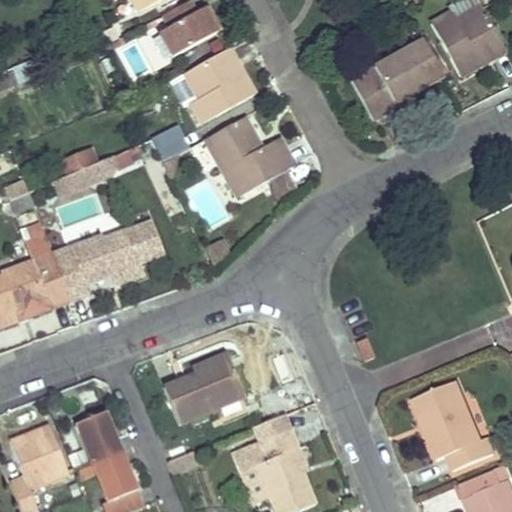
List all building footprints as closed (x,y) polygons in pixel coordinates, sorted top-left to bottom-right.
[(129,0),(135,10),(153,0),(129,0)] [(476,0),(462,0),(458,2),(465,13),(479,5),(476,0)] [(187,1),(160,16),(165,27),(156,32),(169,56),(218,31),(211,17),(207,20),(200,8),(192,11),(187,1)] [(450,11),(429,23),(459,76),(487,61),(483,53),(488,51),(493,57),(505,51),(481,9),(479,5),(465,13),(455,18),(450,11)] [(205,6),(200,8),(207,20),(211,17),(205,6)] [(420,41),(350,79),(371,118),(395,106),(392,102),(421,87),(440,77),(420,41)] [(227,49),(181,75),(194,100),(187,104),(199,125),(252,95),(237,67),(230,70),(228,65),(234,61),(227,49)] [(488,51),(483,53),(487,61),(493,57),(488,51)] [(234,61),(228,65),(230,70),(237,67),(234,61)] [(421,87),(392,102),(395,106),(423,91),(421,87)] [(243,118),(203,140),(235,198),(265,182),(292,166),(277,138),(260,147),(243,118)] [(149,140),(160,164),(189,150),(177,127),(149,140)] [(65,176),(95,163),(89,148),(59,161),(65,176)] [(112,156),(101,160),(107,173),(118,168),(112,156)] [(95,163),(65,176),(72,189),(107,173),(101,160),(95,163)] [(292,166),(265,182),(274,197),(301,182),(292,166)] [(28,192),(9,200),(14,210),(31,203),(28,192)] [(101,235),(50,254),(67,301),(86,294),(82,281),(110,270),(112,275),(140,264),(139,263),(162,254),(151,223),(128,231),(103,240),(101,235)] [(67,301),(50,254),(43,236),(26,242),(32,260),(0,272),(1,277),(0,277),(0,315),(17,309),(20,319),(47,309),(67,301)] [(140,264),(112,275),(115,285),(143,274),(140,264)] [(17,309),(0,315),(0,326),(20,319),(17,309)] [(381,337),(368,342),(375,359),(388,354),(381,337)] [(364,340),(355,344),(363,362),(372,358),(364,340)] [(223,353),(190,368),(192,374),(226,360),(223,353)] [(192,374),(162,386),(179,424),(242,397),(226,360),(192,374)] [(455,385),(417,401),(429,430),(423,432),(436,462),(446,458),(452,471),(492,455),(486,439),(479,442),(455,385)] [(417,401),(411,404),(423,432),(429,430),(417,401)] [(119,451),(103,412),(73,425),(88,463),(119,451)] [(301,450),(287,414),(253,427),(258,442),(234,451),(255,504),(271,497),(277,511),(296,511),(317,504),(305,474),(296,451),(301,450)] [(47,426),(8,441),(23,479),(8,484),(19,511),(37,511),(29,492),(67,477),(47,426)] [(301,450),(296,451),(305,474),(309,471),(301,450)] [(135,489),(119,451),(88,463),(73,469),(77,478),(92,472),(104,502),(135,489)] [(172,476),(194,468),(190,456),(168,464),(172,476)] [(511,511),(511,498),(500,470),(456,488),(466,511),(511,511)] [(104,502),(100,504),(102,511),(133,511),(143,508),(135,489),(104,502)]
